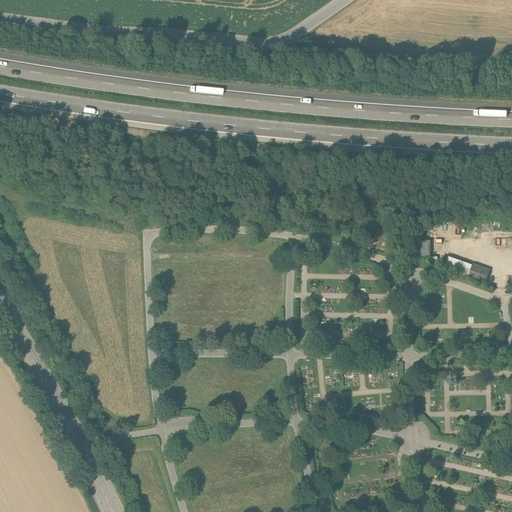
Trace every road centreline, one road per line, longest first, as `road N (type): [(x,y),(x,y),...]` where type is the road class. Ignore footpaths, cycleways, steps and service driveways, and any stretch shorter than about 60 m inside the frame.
road 1 (motorway): [(0,93),(186,122),(511,147)]
road 2 (motorway): [(511,121),(194,97),(0,68)]
road 3 (unclassified): [(0,17),(107,34),(284,40),(347,0)]
road 4 (tertiary): [(0,301),(113,511)]
